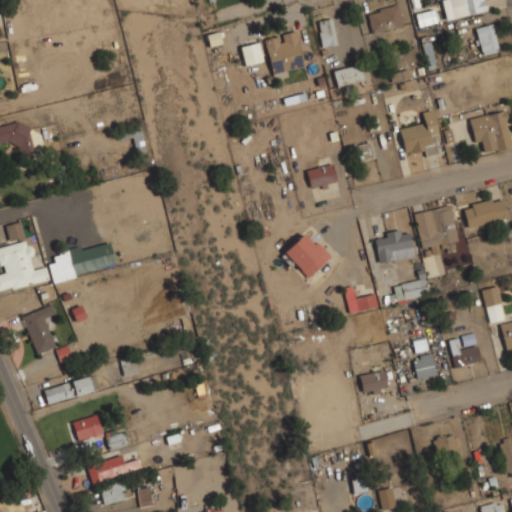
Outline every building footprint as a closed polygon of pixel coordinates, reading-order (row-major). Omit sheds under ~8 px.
[(402,25),(396,4),(365,13),(371,34),(402,25)] [(417,27),(435,22),(432,8),(413,13),(417,27)] [(317,21),(323,46),(337,42),(330,18),(317,21)] [(280,22),(283,33),(263,37),(270,73),(303,67),(294,19),(280,22)] [(474,28),(480,55),(498,51),(491,23),(474,28)] [(434,68),(432,40),(423,41),(425,69),(434,68)] [(239,47),(244,65),(262,61),(257,42),(239,47)] [(336,87),(363,80),(359,63),(331,71),(336,87)] [(409,78),(407,69),(389,74),(391,82),(409,78)] [(402,152),(414,149),(416,157),(439,153),(431,109),(420,111),(422,122),(398,126),(402,152)] [(511,146),(511,141),(505,109),(469,117),(477,154),(511,146)] [(0,143),(16,140),(19,154),(33,151),(27,120),(0,126),(0,143)] [(143,149),(139,129),(127,131),(128,137),(132,137),(135,151),(143,149)] [(353,145),(355,160),(371,157),(369,142),(353,145)] [(305,168),(308,188),(336,184),(333,164),(305,168)] [(502,196),(461,204),(465,227),(506,219),(502,196)] [(412,211),(419,248),(456,242),(450,205),(412,211)] [(23,237),(21,222),(4,224),(6,239),(23,237)] [(390,251),(409,248),(407,228),(383,231),(384,236),(373,237),(376,261),(391,259),(390,251)] [(306,279),(330,256),(304,229),(280,253),(306,279)] [(0,289),(47,281),(44,267),(33,269),(27,240),(0,245),(0,289)] [(109,241),(53,254),(55,262),(48,264),(51,279),(114,265),(109,241)] [(426,294),(424,278),(392,284),(395,300),(426,294)] [(479,290),(488,322),(504,318),(495,285),(479,290)] [(343,286),(345,311),(375,308),(374,293),(352,295),(351,286),(343,286)] [(34,354),(54,346),(43,316),(53,313),(49,304),(19,315),(34,354)] [(505,355),(511,353),(511,320),(497,324),(505,355)] [(480,360),(473,336),(464,338),(466,343),(456,346),(454,339),(447,341),(453,367),(480,360)] [(413,350),(424,350),(424,344),(423,344),(423,338),(412,339),(413,350)] [(71,359),(66,345),(54,348),(59,363),(71,359)] [(430,352),(410,357),(416,379),(436,374),(430,352)] [(120,361),(121,374),(136,374),(135,360),(120,361)] [(357,374),(361,394),(386,389),(383,369),(357,374)] [(44,402),(97,391),(94,376),(41,386),(44,402)] [(75,440),(100,434),(95,414),(71,421),(75,440)] [(108,459),(84,466),(89,482),(140,468),(137,458),(121,463),(117,446),(125,443),(122,432),(102,438),(108,459)] [(432,437),(435,459),(455,456),(453,435),(432,437)] [(511,470),(511,438),(499,440),(503,472),(511,470)] [(365,477),(350,479),(351,492),(366,491),(365,477)] [(126,498),(121,481),(97,487),(102,504),(126,498)] [(376,490),(380,510),(395,507),(390,486),(376,490)] [(134,490),(138,506),(151,503),(147,487),(134,490)] [(505,511),(505,502),(481,503),(481,511),(505,511)]
